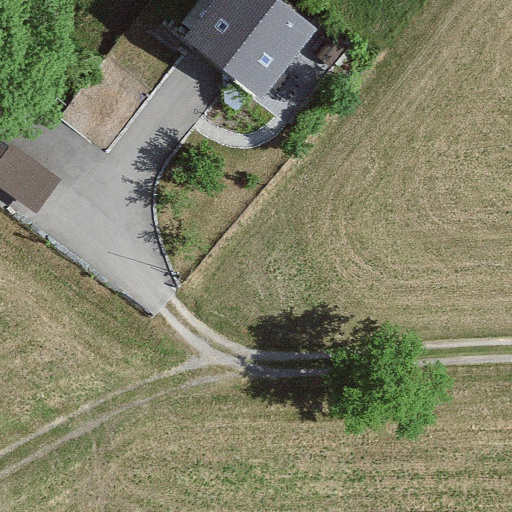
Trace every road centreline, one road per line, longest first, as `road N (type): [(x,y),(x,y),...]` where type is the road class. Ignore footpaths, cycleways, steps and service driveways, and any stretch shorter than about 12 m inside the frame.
road 1 (track): [(240,367),(121,266),(107,185),(201,70)]
road 2 (track): [(511,351),(240,367)]
road 3 (track): [(240,367),(143,391),(0,466)]
